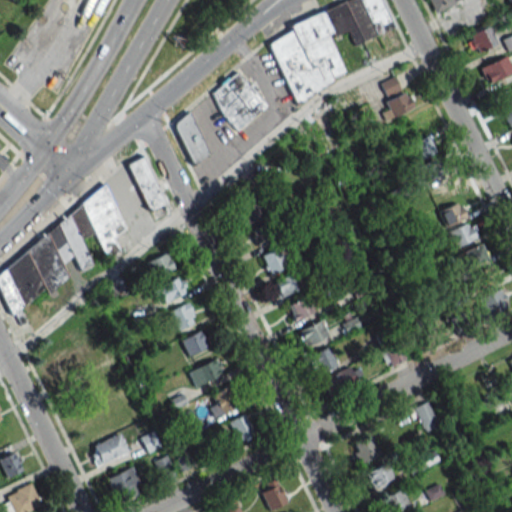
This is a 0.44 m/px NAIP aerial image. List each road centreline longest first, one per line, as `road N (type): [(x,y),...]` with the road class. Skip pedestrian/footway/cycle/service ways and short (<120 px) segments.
road 1 (residential): [(332,511),(140,115)]
road 2 (residential): [(152,511),(511,329)]
road 3 (residential): [(64,166),(282,0)]
road 4 (residential): [(511,227),(406,0)]
road 5 (secondary): [(64,166),(162,0)]
road 6 (residential): [(78,511),(0,351)]
road 7 (secondary): [(128,0),(41,147)]
